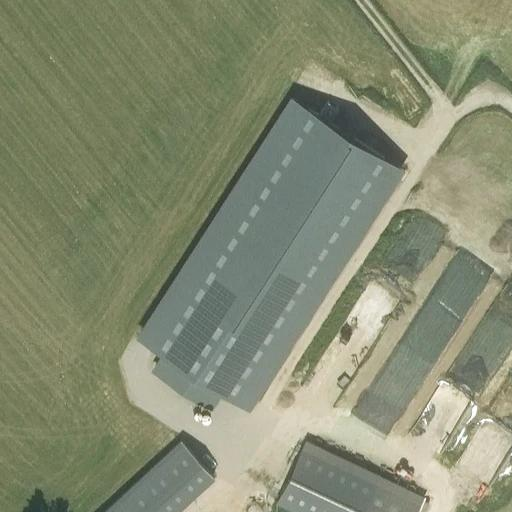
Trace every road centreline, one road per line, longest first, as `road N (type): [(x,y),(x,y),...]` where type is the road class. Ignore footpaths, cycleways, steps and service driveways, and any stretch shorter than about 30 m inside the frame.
road 1 (track): [(197,511),(221,489),(263,406),(447,122),(473,100),(491,96),(511,107)]
road 2 (track): [(359,0),(454,116)]
